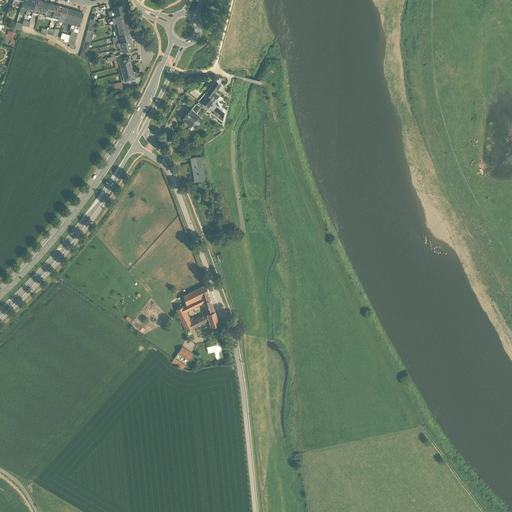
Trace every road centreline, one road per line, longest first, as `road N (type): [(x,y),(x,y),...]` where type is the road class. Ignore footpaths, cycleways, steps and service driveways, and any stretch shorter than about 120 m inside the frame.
road 1 (unclassified): [(255,511),(235,347),(167,167)]
road 2 (primary): [(0,310),(89,212),(134,142)]
road 3 (primary): [(126,131),(74,211),(0,292)]
